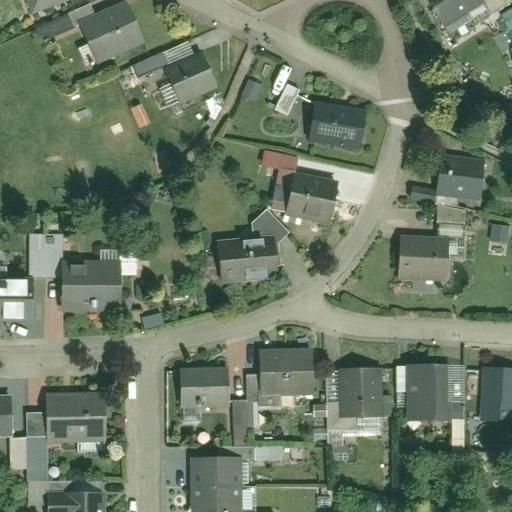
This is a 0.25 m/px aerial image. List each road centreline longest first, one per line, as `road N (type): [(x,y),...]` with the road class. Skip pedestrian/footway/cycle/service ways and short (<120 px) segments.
road 1 (residential): [(296,305),(337,257),(362,204),(379,154),(389,70)]
road 2 (residential): [(296,305),(347,323),(511,331)]
road 3 (residential): [(132,341),(137,511)]
road 4 (residential): [(132,341),(296,305)]
road 5 (residential): [(0,348),(132,341)]
road 6 (residential): [(389,70),(327,61),(266,34)]
